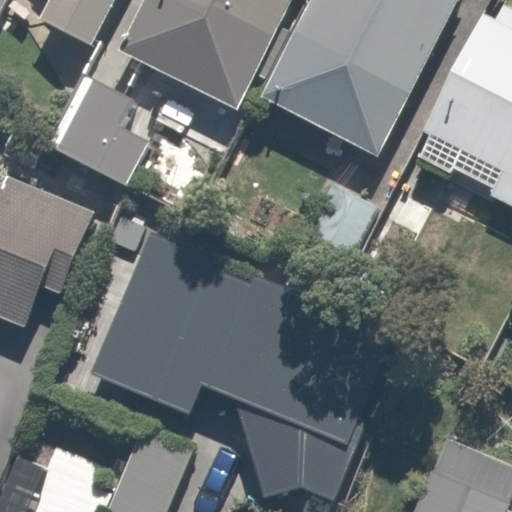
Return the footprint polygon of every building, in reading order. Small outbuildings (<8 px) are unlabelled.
[(0,0),(0,22),(11,0),(0,0)] [(58,0),(46,25),(97,52),(123,0),(58,0)] [(152,0),(125,57),(241,116),(260,79),(269,84),(295,35),(286,31),(301,0),(152,0)] [(320,0),(267,103),(384,164),(468,0),(320,0)] [(501,27),(489,21),(429,138),(435,142),(424,162),(455,179),(458,173),(498,193),(494,200),(511,209),(511,10),(510,9),(501,27)] [(126,132),(140,105),(88,78),(50,150),(131,193),(156,148),(126,132)] [(0,319),(30,332),(48,292),(66,299),(100,218),(11,182),(8,189),(0,185),(0,319)] [(381,211),(338,188),(299,260),(342,283),(381,211)] [(147,229),(123,219),(113,244),(137,254),(147,229)] [(222,264),(157,238),(98,380),(196,422),(209,392),(240,406),(271,503),(306,492),(341,506),(372,431),(370,430),(375,417),(369,414),(400,338),(264,282),(260,291),(218,273),(222,264)] [(175,511),(199,456),(145,434),(112,511),(175,511)] [(510,511),(511,509),(511,468),(451,444),(421,511),(510,511)]
